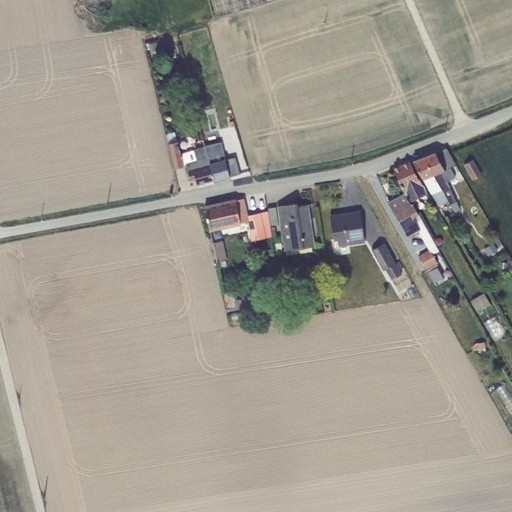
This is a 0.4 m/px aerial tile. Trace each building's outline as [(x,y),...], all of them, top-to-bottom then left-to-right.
[(249,7),(272,0),(208,0),(214,23),(251,14),(249,7)] [(157,42),(145,45),(146,49),(150,48),(151,52),(159,50),(157,42)] [(174,132),(166,134),(174,169),(184,167),(184,166),(186,166),(190,180),(195,179),(197,186),(214,181),(205,146),(193,149),(193,150),(181,154),(178,141),(176,141),(174,132)] [(205,146),(214,181),(230,176),(225,159),(221,142),(205,146)] [(435,152),(413,161),(431,195),(432,195),(438,206),(448,201),(455,212),(460,209),(447,181),(455,177),(450,167),(454,166),(446,148),(435,153),(435,152)] [(235,157),(225,159),(230,176),(240,174),(235,157)] [(472,159),(463,164),(472,180),(481,174),(472,159)] [(409,161),(393,168),(404,194),(409,201),(427,192),(409,161)] [(404,194),(388,203),(408,237),(419,231),(429,250),(418,256),(433,280),(440,276),(435,268),(439,266),(437,263),(438,263),(433,254),(439,250),(413,203),(410,204),(409,201),(404,194)] [(253,240),(266,237),(260,212),(247,215),(243,199),(205,207),(210,230),(248,221),(253,240)] [(291,204),(277,206),(280,223),(284,251),(314,246),(307,204),(296,206),(296,207),(292,208),(291,204)] [(277,206),(268,208),(270,225),(280,223),(277,206)] [(267,211),(260,212),(266,237),(272,237),(267,211)] [(330,216),(333,240),(337,240),(338,247),(365,242),(360,211),(345,214),(345,215),(331,217),(330,216)] [(223,240),(212,242),(217,262),(228,260),(223,240)] [(384,242),(371,250),(383,270),(385,269),(391,280),(402,274),(399,270),(403,268),(399,261),(396,263),(384,242)] [(493,243),(485,248),(488,255),(497,250),(493,243)] [(484,293),(470,300),(477,312),(490,304),(484,293)] [(241,299),(234,300),(236,310),(243,309),(241,299)] [(501,313),(487,319),(496,338),(509,332),(501,313)] [(484,342),(475,343),(472,346),(473,350),(485,349),(484,342)]
